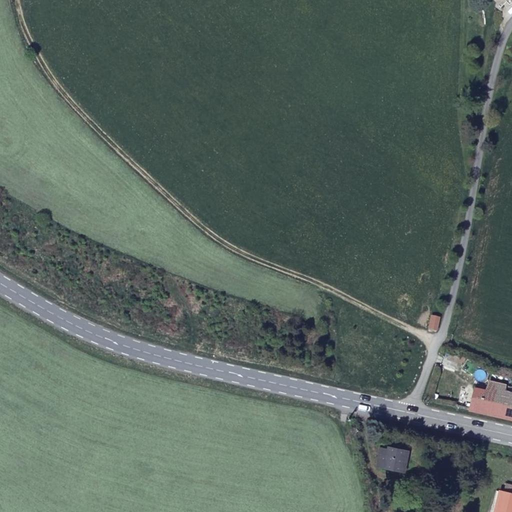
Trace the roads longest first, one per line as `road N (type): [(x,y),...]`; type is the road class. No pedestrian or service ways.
road 1 (track): [(15,0),(55,82),(207,231),(439,339)]
road 2 (primary): [(0,282),(86,331),(148,353),(411,413)]
road 3 (residential): [(439,339),(511,29)]
